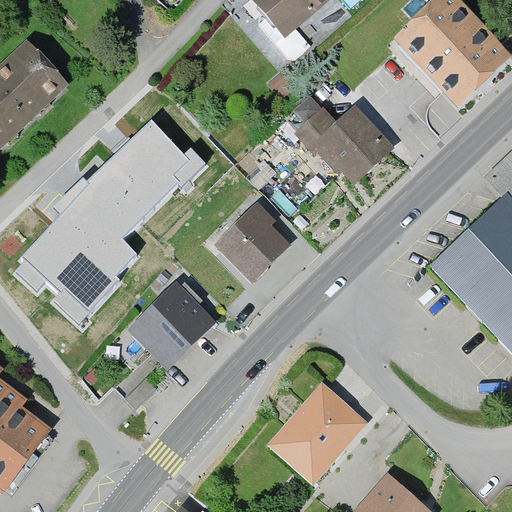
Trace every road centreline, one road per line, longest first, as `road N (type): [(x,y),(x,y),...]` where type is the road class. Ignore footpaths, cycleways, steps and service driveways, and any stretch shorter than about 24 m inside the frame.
road 1 (secondary): [(511,105),(270,337),(143,482)]
road 2 (residential): [(0,219),(219,0)]
road 3 (residential): [(143,482),(0,304)]
